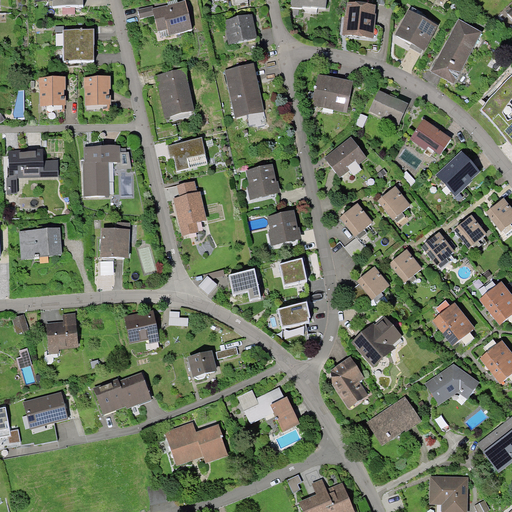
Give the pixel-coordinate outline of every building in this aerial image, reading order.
[(153,8),(152,8),(154,15),(158,31),(159,31),(167,29),(169,35),(193,29),(185,0),(177,2),(168,4),(153,8)] [(376,5),(347,1),(343,35),(373,38),(376,13),(375,13),(376,5)] [(138,9),(140,19),(154,15),(152,8),(153,8),(153,6),(138,9)] [(438,25),(409,9),(395,35),(411,44),(417,47),(423,50),(424,51),(438,25)] [(254,20),(252,14),(223,20),(228,44),(258,37),(254,20)] [(482,31),(458,19),(430,72),(439,76),(454,84),(482,31)] [(63,30),(63,46),(94,45),(94,29),(63,30)] [(160,37),(169,35),(167,29),(159,31),(160,37)] [(417,47),(411,44),(409,47),(421,54),(423,50),(417,47)] [(94,45),(63,46),(64,61),(95,60),(94,45)] [(258,83),(254,63),(225,69),(235,118),(264,112),(258,83)] [(195,111),(185,68),(155,75),(165,118),(195,111)] [(334,77),(318,74),(312,106),(347,113),(353,81),(334,77)] [(511,99),(511,74),(499,87),(489,99),(480,110),(494,124),(504,138),(508,141),(511,146),(511,118),(508,120),(503,112),(510,102),(511,99)] [(111,76),(84,77),(84,88),(85,88),(85,105),(111,104),(111,95),(110,95),(110,92),(109,89),(111,89),(111,76)] [(66,77),(39,77),(39,89),(40,89),(40,106),(66,105),(66,96),(64,96),(64,92),(64,89),(66,89),(66,77)] [(390,95),(379,90),(369,111),(399,125),(409,104),(396,98),(392,96),(390,95)] [(511,104),(510,102),(503,112),(508,120),(511,118),(511,104)] [(439,129),(424,119),(410,139),(426,150),(428,147),(434,151),(440,155),(452,138),(439,129)] [(202,137),(167,145),(170,157),(174,156),(177,171),(208,163),(202,137)] [(367,158),(351,137),(324,157),(334,170),(340,178),(349,171),(359,164),(367,158)] [(103,146),(84,147),(85,161),(83,161),(84,196),(110,195),(109,162),(118,162),(120,162),(120,152),(120,148),(120,145),(103,146)] [(430,157),(434,151),(428,147),(426,150),(424,153),(430,157)] [(26,150),(8,151),(9,177),(7,178),(7,194),(17,194),(17,177),(58,176),(58,160),(43,160),(42,149),(26,150)] [(470,160),(462,150),(436,174),(455,197),(473,181),(471,179),(480,171),(470,160)] [(120,152),(120,162),(118,162),(118,169),(132,169),(129,152),(126,152),(120,152)] [(273,164),(246,170),(249,185),(247,186),(250,200),(281,193),(278,181),(277,181),(276,178),(273,164)] [(360,166),(359,164),(349,171),(351,174),(360,166)] [(177,185),(179,196),(197,192),(195,181),(177,185)] [(411,205),(395,186),(385,194),(377,201),(393,220),(394,219),(402,212),(411,205)] [(207,220),(200,192),(197,192),(179,196),(173,198),(177,214),(182,236),(199,232),(197,222),(207,220)] [(511,222),(511,207),(504,198),(493,207),(485,212),(501,232),(503,231),(510,224),(511,222)] [(373,222),(358,203),(347,212),(339,218),(355,237),(356,235),(364,229),(373,222)] [(294,210),(267,216),(270,231),(268,232),(271,246),(302,238),(299,227),(298,227),(297,223),(294,210)] [(405,216),(402,212),(394,219),(397,222),(405,216)] [(487,234),(472,214),(460,224),(453,229),(469,249),(471,247),(478,241),(487,234)] [(511,229),(511,225),(510,224),(503,231),(506,235),(511,229)] [(60,227),(19,231),(21,259),(62,254),(60,227)] [(117,228),(101,228),(100,257),(119,258),(129,258),(130,229),(117,228)] [(368,233),(364,229),(356,235),(360,240),(368,233)] [(455,251),(439,232),(427,242),(421,247),(437,266),(438,265),(447,258),(455,251)] [(365,248),(356,237),(344,248),(353,258),(365,248)] [(481,245),(478,241),(471,247),(474,251),(481,245)] [(423,268),(407,249),(395,259),(389,264),(404,283),(406,281),(414,275),(423,268)] [(304,265),(302,258),(279,263),(284,285),(308,280),(304,265)] [(450,262),(447,258),(438,265),(441,269),(450,262)] [(113,261),(100,262),(101,275),(114,275),(113,261)] [(390,285),(375,266),(364,275),(357,281),(359,284),(370,297),(372,300),(373,299),(381,292),(390,285)] [(255,268),(229,274),(233,294),(248,291),(250,300),(261,298),(255,268)] [(207,276),(211,279),(225,276),(224,270),(206,274),(207,276)] [(492,275),(489,270),(483,275),(487,279),(492,275)] [(416,279),(414,275),(406,281),(409,285),(416,279)] [(211,279),(207,276),(199,286),(208,294),(217,284),(211,279)] [(488,292),(496,286),(492,281),(484,287),(488,292)] [(511,294),(501,282),(496,286),(488,292),(479,299),(486,308),(489,312),(511,294)] [(370,297),(359,284),(348,293),(359,306),(370,297)] [(384,296),(381,292),(373,299),(376,302),(384,296)] [(511,294),(489,312),(494,318),(500,325),(508,318),(511,315),(511,294)] [(308,305),(307,301),(278,308),(282,328),(310,321),(309,318),(311,317),(308,305)] [(440,314),(450,305),(446,301),(436,309),(440,314)] [(465,315),(454,302),(450,305),(440,314),(432,320),(440,329),(443,333),(465,315)] [(160,341),(153,310),(134,314),(124,316),(129,344),(149,340),(150,343),(160,341)] [(170,311),(169,325),(188,326),(188,318),(179,317),(180,312),(170,311)] [(63,322),(46,323),(49,354),(59,353),(59,349),(79,347),(75,313),(63,314),(63,322)] [(24,314),(12,318),(17,334),(29,330),(24,314)] [(475,328),(465,315),(443,333),(447,338),(453,345),(461,339),(470,332),(475,328)] [(402,336),(384,316),(375,325),(373,323),(351,342),(373,367),(396,347),(395,347),(393,344),(400,338),(402,336)] [(475,338),(470,332),(461,339),(466,345),(475,338)] [(402,340),(400,338),(393,344),(395,347),(402,340)] [(497,344),(493,339),(484,346),(488,351),(497,344)] [(511,352),(502,340),(497,344),(488,351),(480,358),(487,367),(490,370),(511,352)] [(237,347),(216,352),(218,359),(239,354),(237,347)] [(215,363),(212,350),(188,357),(193,377),(217,371),(215,363)] [(511,352),(490,370),(494,376),(501,383),(508,377),(511,373),(511,352)] [(365,378),(350,356),(331,371),(331,376),(332,384),(349,408),(368,395),(359,382),(365,378)] [(98,360),(90,362),(92,368),(100,366),(98,360)] [(454,364),(425,383),(432,394),(439,405),(458,392),(468,399),(479,383),(454,364)] [(142,372),(119,381),(128,405),(126,406),(127,409),(145,402),(152,399),(142,372)] [(128,405),(119,381),(118,378),(93,388),(103,415),(111,412),(126,406),(128,405)] [(283,432),(300,424),(287,397),(284,398),(279,387),(256,398),(252,390),(237,397),(251,424),(274,413),(283,432)] [(68,419),(61,392),(23,402),(30,429),(68,419)] [(366,423),(382,446),(405,430),(406,432),(413,427),(422,421),(405,396),(366,423)] [(10,431),(6,407),(0,407),(0,438),(8,437),(9,444),(21,442),(18,429),(10,431)] [(511,462),(511,416),(477,444),(484,451),(483,452),(498,473),(511,462)] [(193,422),(164,432),(176,466),(194,460),(203,456),(206,463),(228,455),(222,437),(223,436),(218,424),(196,432),(193,422)] [(299,475),(287,480),(293,493),(301,489),(298,484),(302,482),(299,475)] [(467,511),(468,477),(430,476),(430,489),(429,504),(442,505),(441,511),(467,511)] [(312,484),(316,494),(322,492),(327,490),(327,489),(322,479),(312,484)] [(316,494),(298,502),(302,511),(355,511),(343,482),(327,489),(327,490),(322,492),(316,494)] [(485,500),(474,506),(477,511),(487,511),(490,510),(485,500)]
